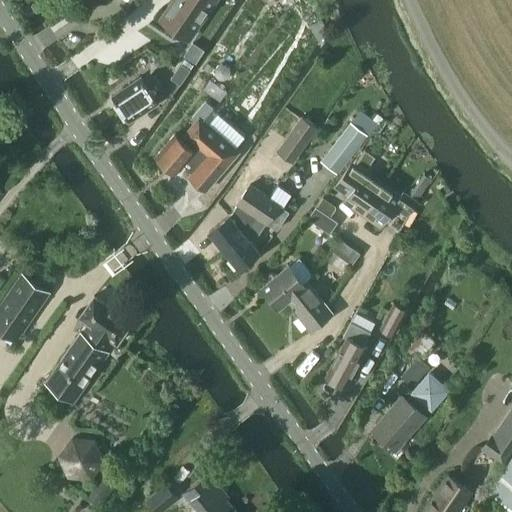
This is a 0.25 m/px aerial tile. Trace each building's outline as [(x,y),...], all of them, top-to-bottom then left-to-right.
[(214,0),(173,0),(164,14),(193,33),(214,0)] [(322,19),(311,26),(320,39),(331,32),(322,19)] [(182,64),(172,78),(181,84),(190,70),(182,64)] [(222,64),(218,66),(216,69),(215,73),(216,77),(219,79),(223,80),(227,79),(230,76),(231,72),(229,68),(226,65),(222,64)] [(157,101),(154,96),(165,89),(154,73),(145,80),(142,76),(113,95),(129,120),(157,101)] [(176,132),(156,155),(158,157),(158,160),(163,165),(169,164),(177,171),(187,158),(196,166),(189,175),(206,189),(240,150),(237,148),(247,136),(213,108),(214,107),(206,101),(193,117),(196,120),(181,137),(176,132)] [(278,149),(294,160),(317,127),(302,116),(278,149)] [(351,122),(322,160),(337,172),(367,134),(351,122)] [(344,200),(363,213),(384,182),(366,170),(376,156),(365,149),(342,181),(353,188),(344,200)] [(384,182),(363,213),(381,226),(399,200),(412,208),(417,200),(428,183),(421,178),(410,195),(404,191),(401,194),(384,182)] [(209,231),(224,249),(245,232),(246,233),(257,216),(257,215),(269,197),(250,184),(238,202),(239,203),(231,215),(230,214),(209,231)] [(447,184),(442,188),(445,193),(451,189),(447,184)] [(257,215),(257,216),(246,233),(245,232),(224,249),(240,268),(260,251),(252,241),(266,221),(267,222),(280,204),(269,197),(257,215)] [(324,200),(318,208),(330,216),(336,208),(324,200)] [(330,216),(318,208),(316,207),(309,218),(330,233),(338,221),(330,216)] [(331,260),(337,253),(352,263),(359,252),(338,238),(325,256),(331,260)] [(278,306),(288,298),(306,284),(305,284),(306,283),(290,265),(263,286),(278,306)] [(48,291),(24,273),(0,306),(0,327),(15,338),(48,291)] [(306,284),(288,298),(312,328),(332,312),(307,282),(306,283),(305,284),(306,284)] [(132,322),(94,295),(80,316),(94,326),(87,335),(83,333),(48,381),(76,401),(110,352),(105,348),(112,339),(117,342),(132,322)] [(394,303),(381,327),(393,333),(406,309),(394,303)] [(331,380),(338,384),(342,383),(345,385),(366,346),(363,344),(370,330),(350,320),(343,335),(346,337),(326,375),(329,377),(331,380)] [(419,357),(402,375),(412,385),(430,367),(419,357)] [(402,394),(372,429),(396,449),(426,415),(424,413),(430,406),(432,407),(448,389),(429,373),(413,391),(415,392),(409,400),(402,394)] [(511,407),(484,448),(503,461),(511,447),(511,407)] [(70,436),(56,456),(66,478),(90,479),(104,460),(94,438),(70,436)] [(511,460),(490,492),(511,507),(511,460)] [(108,469),(87,499),(99,508),(120,477),(108,469)] [(238,511),(218,487),(220,485),(210,471),(184,492),(200,511),(238,511)] [(456,511),(472,489),(450,474),(441,488),(424,511),(456,511)] [(166,482),(147,497),(158,511),(159,511),(178,497),(166,482)]
